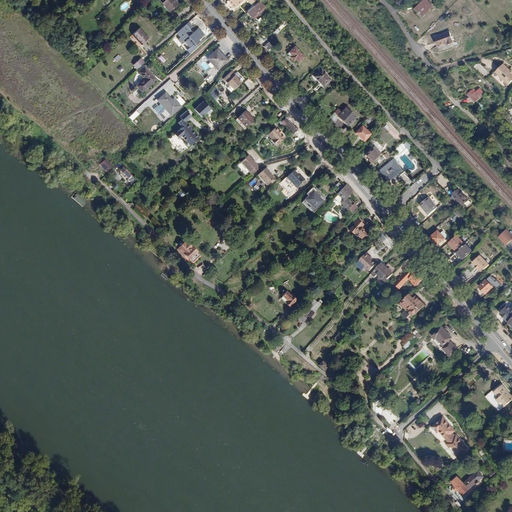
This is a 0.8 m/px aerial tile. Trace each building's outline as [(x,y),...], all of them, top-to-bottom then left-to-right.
[(178,4),(174,0),(161,0),(160,1),(169,12),(178,4)] [(423,0),(422,0),(412,10),(420,18),(430,8),(423,0)] [(257,4),(254,7),(258,13),(259,15),(266,9),(257,4)] [(258,13),(254,7),(248,12),(252,18),(258,13)] [(436,34),(440,45),(449,41),(450,42),(456,40),(452,28),(436,34)] [(191,33),(188,29),(177,39),(182,44),(184,41),(189,47),(194,43),(195,45),(199,41),(198,40),(203,35),(198,29),(193,33),(192,32),(191,33)] [(149,40),(140,30),(132,37),(141,47),(149,40)] [(258,39),(264,45),(270,40),(270,39),(265,33),(258,39)] [(270,40),(264,45),(269,51),(270,50),(275,56),(281,52),(275,45),(275,46),(270,40)] [(305,57),(295,46),(287,52),(291,56),(289,57),(293,60),(294,59),(298,64),(305,57)] [(222,56),(216,49),(207,58),(217,69),(227,59),(223,55),(222,56)] [(132,66),(136,70),(144,62),(140,58),(132,66)] [(481,72),(484,68),(477,63),(474,67),(481,72)] [(511,72),(503,64),(499,67),(511,79),(511,72)] [(155,79),(143,67),(137,72),(143,79),(135,86),(141,92),(155,79)] [(511,79),(499,67),(494,73),(507,86),(511,80),(511,79)] [(331,79),(321,69),(314,75),(323,86),(331,79)] [(223,78),(226,81),(233,89),(241,82),(237,78),(234,74),(234,73),(232,70),(223,78)] [(507,86),(494,73),(492,75),(505,88),(507,86)] [(233,89),(226,81),(223,84),(230,92),(233,89)] [(476,91),(474,88),(469,92),(476,100),(482,95),(481,93),(483,91),(480,87),(476,91)] [(172,101),(166,94),(158,101),(161,104),(162,103),(166,107),(165,108),(170,115),(180,106),(174,99),(172,101)] [(211,110),(202,100),(193,108),(200,117),(206,112),(207,114),(211,110)] [(337,110),(333,113),(337,117),(346,126),(355,117),(345,108),(340,113),(337,110)] [(246,109),(238,117),(246,126),(254,118),(246,109)] [(128,117),(132,121),(139,113),(135,110),(128,117)] [(190,116),(186,110),(179,116),(181,119),(177,123),(180,127),(174,132),(178,137),(180,135),(184,140),(183,142),(183,143),(185,146),(187,146),(197,137),(189,128),(190,127),(186,122),(185,123),(184,122),(190,116)] [(333,113),(326,120),(329,125),(337,117),(333,113)] [(364,120),(368,124),(373,119),(369,115),(364,120)] [(246,126),(238,117),(236,119),(244,128),(246,126)] [(292,130),(293,132),(296,130),(285,117),(281,120),(282,121),(289,129),(291,131),(292,130)] [(389,122),(384,126),(395,139),(400,135),(389,122)] [(275,127),(268,134),(273,139),(272,139),(277,144),(284,137),(275,127)] [(355,134),(363,142),(370,135),(362,127),(355,134)] [(273,139),(268,134),(267,134),(271,139),(270,140),(275,146),(277,144),(272,139),(273,139)] [(415,144),(408,137),(395,149),(400,154),(407,148),(409,150),(415,144)] [(372,163),(379,157),(373,149),(366,155),(370,159),(370,160),(372,163)] [(240,162),(252,174),(259,168),(253,161),(251,159),(248,155),(240,162)] [(105,172),(111,166),(104,159),(98,164),(105,172)] [(400,170),(391,160),(378,172),(387,182),(400,170)] [(135,180),(119,163),(117,165),(121,168),(119,170),(132,184),(135,180)] [(274,178),(271,174),(268,171),(269,170),(266,167),(257,175),(267,185),(274,178)] [(294,172),(293,170),(286,177),(295,188),(304,179),(300,174),(298,176),(294,172)] [(339,191),(336,193),(343,199),(341,202),(344,205),(343,206),(346,209),(347,208),(348,209),(352,204),(345,197),(350,192),(351,191),(345,184),(344,186),(339,191)] [(312,211),(323,200),(319,196),(318,197),(314,192),(314,191),(311,188),(305,194),(307,196),(304,200),(310,206),(308,207),(312,211)] [(450,197),(452,198),(460,206),(461,207),(467,199),(457,190),(450,197)] [(216,197),(211,191),(208,194),(213,200),(216,197)] [(83,207),(87,201),(77,192),(72,198),(83,207)] [(436,208),(427,197),(419,204),(428,215),(436,208)] [(481,227),(474,219),(457,234),(465,243),(466,242),(481,227)] [(362,223),(358,220),(353,225),(348,230),(351,233),(351,236),(358,236),(360,238),(363,235),(364,236),(367,233),(361,227),(360,228),(359,227),(362,223)] [(445,238),(438,230),(431,236),(438,245),(445,238)] [(457,234),(449,241),(458,251),(465,243),(457,234)] [(458,251),(456,252),(460,256),(461,254),(465,258),(473,250),(466,242),(465,243),(458,251)] [(197,251),(189,243),(182,250),(183,251),(183,252),(189,259),(197,251)] [(378,274),(380,276),(387,268),(389,266),(390,260),(400,248),(398,245),(371,273),(375,277),(378,274)] [(377,262),(366,253),(359,261),(369,270),(377,262)] [(476,265),(479,268),(482,272),(490,265),(480,255),(473,262),(476,265)] [(387,268),(380,276),(381,277),(379,280),(383,284),(393,273),(387,268)] [(418,268),(410,276),(409,278),(408,278),(415,285),(426,277),(418,268)] [(467,269),(460,276),(465,283),(473,275),(467,269)] [(409,278),(410,276),(405,271),(394,281),(396,283),(405,274),(409,278)] [(400,286),(408,278),(409,278),(405,274),(396,283),(400,286)] [(479,286),(481,288),(485,293),(486,294),(493,287),(486,280),(479,286)] [(481,288),(475,293),(480,299),(485,293),(481,288)] [(296,301),(287,292),(282,297),(287,301),(285,303),(290,307),(296,301)] [(414,298),(410,294),(401,303),(406,308),(408,306),(416,314),(425,304),(416,296),(414,298)] [(321,303),(315,298),(303,312),(309,317),(321,303)] [(511,315),(511,310),(506,305),(506,306),(505,305),(502,307),(504,309),(500,314),(508,321),(511,315)] [(299,313),(295,319),(301,324),(306,318),(299,313)] [(444,347),(452,339),(441,328),(431,337),(435,342),(437,340),(444,347)] [(336,341),(342,336),(339,333),(333,338),(336,341)] [(285,354),(289,347),(284,345),(281,351),(285,354)] [(322,362),(319,365),(319,366),(325,371),(328,367),(322,362)] [(503,409),(511,401),(511,399),(501,387),(493,394),(499,399),(497,401),(503,409)] [(455,431),(443,418),(433,427),(437,433),(440,431),(449,442),(447,444),(459,457),(468,449),(457,436),(456,437),(452,433),(455,431)] [(457,477),(452,482),(454,485),(453,487),(456,491),(458,489),(463,494),(475,483),(476,484),(478,484),(479,482),(477,480),(482,476),(477,471),(463,483),(457,477)]
